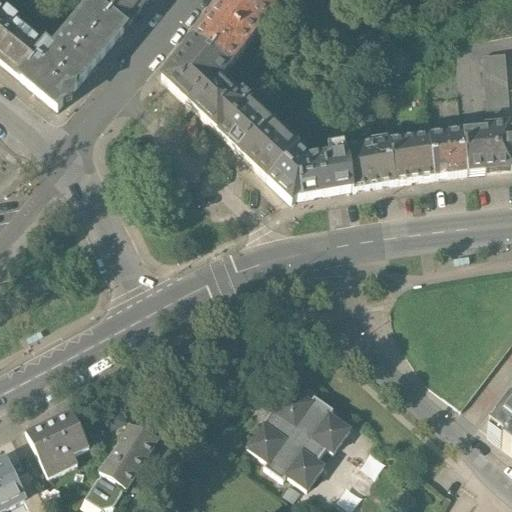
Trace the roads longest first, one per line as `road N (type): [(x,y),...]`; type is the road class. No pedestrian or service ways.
road 1 (residential): [(321,252),(345,328),(369,359),(495,473)]
road 2 (residential): [(121,96),(286,259)]
road 3 (secondary): [(321,252),(511,228)]
road 4 (residential): [(151,314),(64,164)]
road 5 (secondary): [(0,396),(151,314)]
road 6 (secondary): [(151,314),(286,259)]
